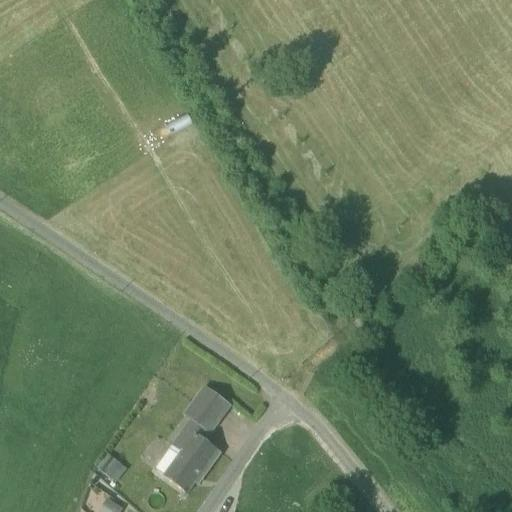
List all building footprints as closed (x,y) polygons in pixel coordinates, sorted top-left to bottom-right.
[(192,407),(217,425),(229,408),(204,390),(192,407)] [(217,425),(192,407),(185,417),(192,421),(210,435),(217,425)] [(185,430),(203,443),(210,435),(192,421),(185,430)] [(185,430),(173,448),(181,454),(164,478),(163,479),(186,496),(197,480),(200,482),(210,468),(207,466),(216,453),(203,443),(185,430)] [(155,472),(164,478),(181,454),(173,448),(155,472)] [(101,455),(94,472),(117,482),(124,465),(101,455)] [(112,511),(116,505),(101,498),(93,511),(112,511)]
